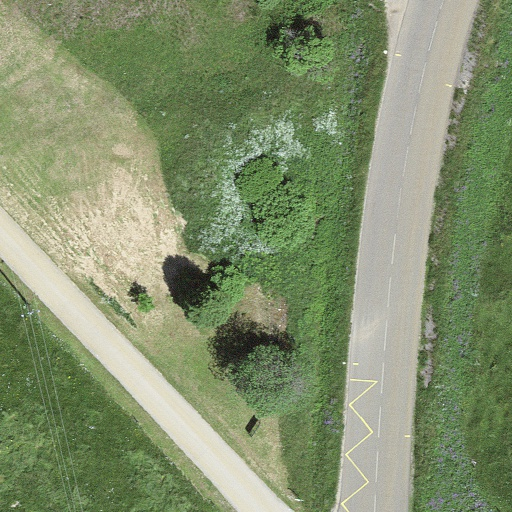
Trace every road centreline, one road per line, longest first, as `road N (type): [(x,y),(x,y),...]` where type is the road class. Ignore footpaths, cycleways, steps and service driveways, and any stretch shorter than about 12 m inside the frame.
road 1 (secondary): [(378,511),(393,250),(447,0)]
road 2 (track): [(260,511),(0,233)]
